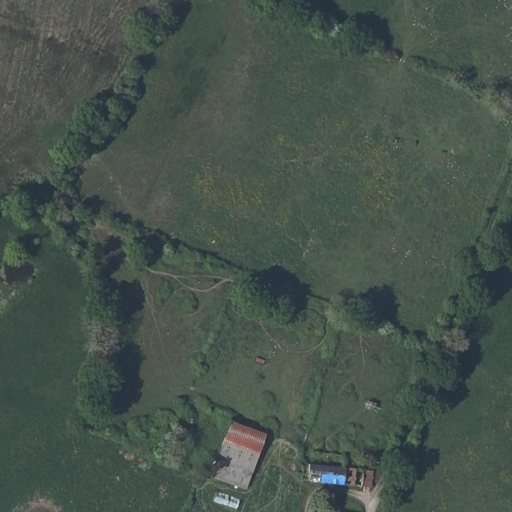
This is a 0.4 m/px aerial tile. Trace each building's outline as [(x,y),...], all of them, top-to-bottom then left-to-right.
[(268,436),(232,422),(225,440),(260,454),(268,436)] [(253,473),(260,454),(225,440),(218,459),(253,473)] [(211,476),(246,490),(253,473),(218,459),(211,476)] [(363,470),(309,464),(307,481),(361,487),(363,470)] [(363,470),(361,487),(370,488),(372,471),(363,470)]
